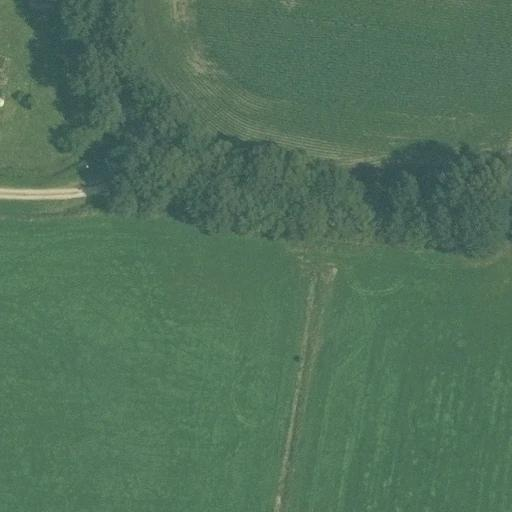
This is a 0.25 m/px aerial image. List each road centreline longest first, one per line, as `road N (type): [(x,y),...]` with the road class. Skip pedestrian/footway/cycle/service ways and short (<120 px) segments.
road 1 (unclassified): [(511,222),(393,222),(242,204),(175,169),(122,107),(101,62),(95,0)]
road 2 (track): [(147,141),(112,185),(0,193)]
